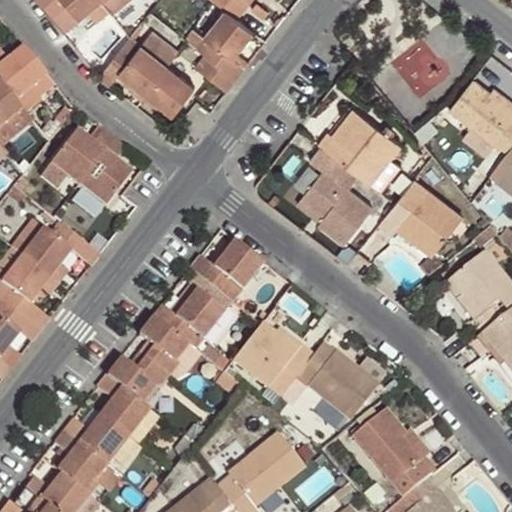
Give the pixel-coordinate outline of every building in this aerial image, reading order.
[(36,0),(63,33),(79,20),(101,3),(98,0),(36,0)] [(213,0),(225,9),(237,18),(248,4),(243,0),(213,0)] [(101,3),(79,20),(87,30),(109,12),(101,3)] [(235,79),(245,67),(234,58),(254,31),(237,18),(225,9),(195,47),(204,54),(235,79)] [(120,26),(129,37),(140,22),(142,20),(132,12),(120,26)] [(140,22),(129,37),(134,40),(144,26),(140,22)] [(130,38),(96,78),(109,90),(117,81),(138,99),(166,65),(177,53),(152,33),(140,47),(130,38)] [(204,54),(195,47),(192,51),(198,54),(190,65),(194,67),(204,54)] [(0,57),(0,83),(14,101),(46,76),(23,48),(9,59),(4,63),(0,57)] [(1,50),(0,50),(0,57),(4,63),(9,59),(1,50)] [(226,91),(235,79),(204,54),(194,67),(226,91)] [(166,65),(144,94),(169,113),(173,117),(196,87),(166,65)] [(21,110),(25,113),(41,99),(39,97),(52,85),(46,76),(14,101),(21,110)] [(473,80),(449,111),(471,128),(495,147),(508,158),(511,152),(511,110),(490,94),(473,80)] [(0,126),(21,110),(14,101),(0,83),(0,126)] [(511,103),(494,90),(490,94),(511,110),(511,103)] [(144,94),(141,99),(165,117),(169,113),(144,94)] [(52,124),(57,127),(69,111),(64,108),(52,124)] [(328,131),(316,146),(319,148),(359,179),(372,188),(392,161),(403,147),(392,139),(382,131),(352,108),(332,134),(328,131)] [(387,126),(382,131),(392,139),(397,133),(387,126)] [(495,147),(471,128),(464,138),(488,156),(495,147)] [(49,164),(75,184),(111,138),(101,131),(92,142),(75,129),(49,164)] [(111,138),(75,184),(90,195),(106,208),(132,174),(113,159),(122,147),(111,138)] [(350,191),(359,179),(319,148),(309,161),(323,171),(301,200),(324,218),(320,223),(317,227),(345,249),(375,210),(350,191)] [(511,152),(508,158),(502,165),(489,181),(511,198),(511,152)] [(392,161),(372,188),(382,194),(402,169),(392,161)] [(485,178),(489,181),(502,165),(498,162),(485,178)] [(464,218),(415,180),(378,228),(391,238),(395,233),(411,246),(415,241),(435,256),(464,218)] [(22,207),(29,199),(16,189),(9,197),(22,207)] [(106,208),(90,195),(82,207),(96,219),(106,208)] [(296,206),(320,223),(324,218),(301,200),(296,206)] [(33,220),(12,247),(22,255),(43,227),(33,220)] [(99,253),(59,223),(51,233),(43,227),(22,255),(50,276),(59,264),(69,251),(89,266),(99,253)] [(511,232),(507,229),(499,238),(511,254),(511,232)] [(431,259),(435,256),(415,241),(411,246),(431,259)] [(232,304),(263,264),(235,242),(214,268),(200,257),(189,271),(199,279),(225,299),(232,304)] [(22,255),(12,247),(0,261),(0,282),(22,255)] [(511,311),(511,287),(485,254),(447,284),(459,299),(455,302),(471,322),(470,324),(480,336),(481,335),(511,311)] [(0,282),(0,298),(41,330),(50,319),(29,303),(41,289),(50,276),(22,255),(0,282)] [(59,264),(50,276),(58,284),(68,271),(59,264)] [(58,284),(50,276),(41,289),(49,295),(58,284)] [(225,299),(199,279),(181,298),(187,304),(196,292),(218,309),(225,299)] [(459,299),(447,284),(443,287),(455,302),(459,299)] [(152,318),(188,346),(195,351),(224,314),(218,309),(196,292),(187,304),(177,317),(162,306),(152,318)] [(0,358),(9,346),(20,333),(32,342),(41,330),(0,298),(0,358)] [(264,323),(274,310),(267,305),(258,318),(264,323)] [(511,311),(481,335),(506,366),(511,372),(511,311)] [(145,360),(169,378),(178,366),(176,363),(188,346),(152,318),(139,336),(149,344),(154,348),(145,360)] [(263,325),(232,364),(279,400),(295,380),(313,356),(301,347),(297,352),(275,334),(263,325)] [(278,330),(275,334),(297,352),(301,347),(278,330)] [(480,336),(477,340),(501,369),(506,366),(481,335),(480,336)] [(140,355),(145,360),(154,348),(149,344),(140,355)] [(333,354),(322,345),(313,356),(295,380),(350,423),(378,387),(335,352),(333,354)] [(9,346),(0,358),(8,364),(18,353),(9,346)] [(202,357),(220,371),(224,366),(207,352),(202,357)] [(138,370),(145,360),(140,355),(131,365),(138,370)] [(0,376),(3,380),(12,368),(8,364),(0,358),(0,376)] [(107,377),(143,404),(155,388),(160,391),(169,378),(145,360),(138,370),(131,365),(121,358),(107,377)] [(366,359),(357,370),(378,387),(386,375),(366,359)] [(101,417),(129,438),(151,412),(143,404),(107,377),(98,389),(113,400),(101,417)] [(352,439),(402,500),(428,479),(433,476),(423,464),(422,463),(402,438),(406,435),(386,412),(352,439)] [(106,467),(129,438),(101,417),(90,431),(74,419),(63,433),(106,467)] [(194,425),(185,437),(194,444),(206,428),(194,425)] [(422,463),(427,459),(431,456),(410,432),(406,435),(402,438),(422,463)] [(63,433),(54,444),(60,449),(68,455),(57,470),(60,473),(86,492),(94,483),(106,467),(63,433)] [(235,511),(236,511),(258,511),(256,508),(285,486),(305,470),(277,436),(228,474),(231,477),(217,488),(235,511)] [(175,450),(181,461),(188,452),(194,444),(185,437),(175,450)] [(58,458),(52,466),(57,470),(68,455),(60,449),(54,455),(58,458)] [(433,476),(437,472),(427,459),(422,463),(423,464),(433,476)] [(122,477),(106,467),(94,483),(107,493),(122,477)] [(60,473),(57,470),(45,485),(49,488),(60,473)] [(33,477),(25,489),(55,511),(78,511),(91,495),(86,492),(60,473),(49,488),(45,485),(33,477)] [(217,488),(210,479),(168,511),(234,511),(235,511),(217,488)] [(439,492),(428,479),(402,500),(387,511),(446,511),(434,496),(439,492)] [(145,495),(150,499),(161,487),(152,481),(142,493),(145,495)] [(267,511),(290,494),(285,486),(256,508),(258,511),(267,511)] [(55,511),(25,489),(15,502),(28,511),(55,511)] [(454,511),(439,492),(434,496),(446,511),(454,511)] [(136,506),(142,510),(150,499),(145,495),(136,506)]
